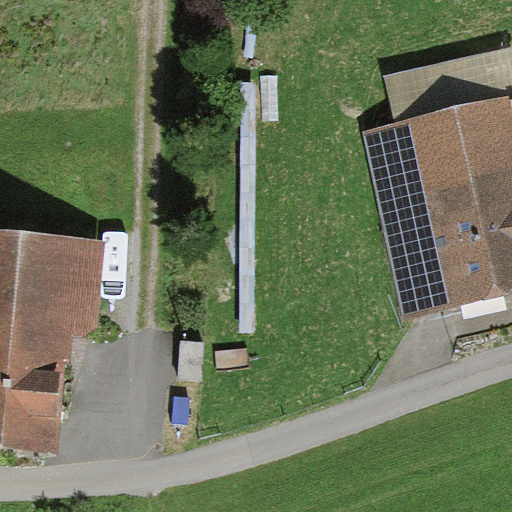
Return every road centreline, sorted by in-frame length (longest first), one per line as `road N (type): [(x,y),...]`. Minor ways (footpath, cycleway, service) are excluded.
road 1 (unclassified): [(0,481),(162,473),(511,358)]
road 2 (track): [(121,475),(148,0)]
